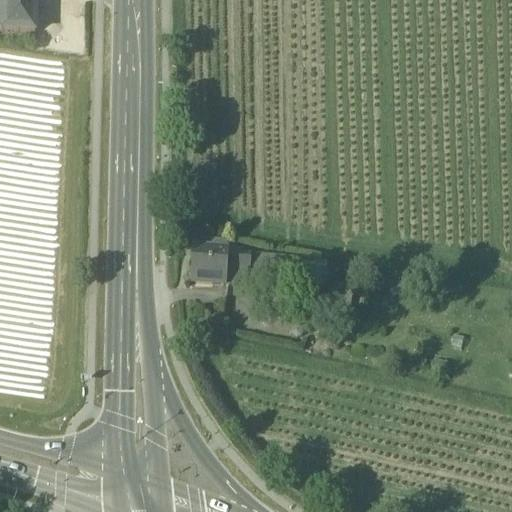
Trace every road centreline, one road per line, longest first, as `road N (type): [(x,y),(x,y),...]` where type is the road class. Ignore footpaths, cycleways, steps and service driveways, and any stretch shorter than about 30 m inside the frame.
road 1 (primary): [(131,0),(131,314)]
road 2 (primary): [(253,511),(199,455),(131,314)]
road 3 (primary): [(131,314),(139,498)]
road 4 (secondary): [(0,458),(139,498)]
